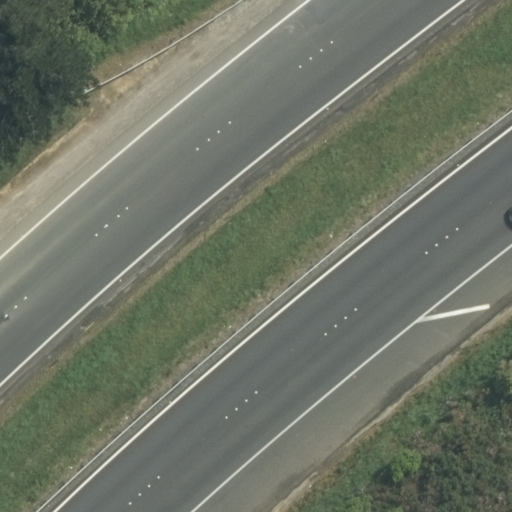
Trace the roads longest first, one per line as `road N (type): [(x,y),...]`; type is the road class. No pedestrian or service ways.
road 1 (motorway): [(511,190),(433,248),(132,511)]
road 2 (motorway): [(0,305),(120,191),(371,0)]
